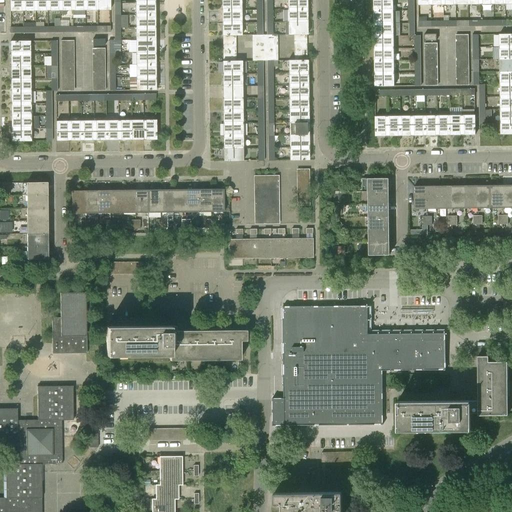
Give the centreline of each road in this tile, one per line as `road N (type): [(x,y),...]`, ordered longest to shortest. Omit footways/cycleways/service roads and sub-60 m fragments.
road 1 (residential): [(511,338),(471,338),(456,329),(453,290),(277,283),(264,290),(263,310)]
road 2 (residential): [(59,163),(194,156),(197,0)]
road 3 (residential): [(400,157),(341,158),(325,147),(323,0)]
road 4 (unclassified): [(122,449),(263,448)]
road 5 (residential): [(263,448),(263,310)]
road 6 (tertiary): [(410,511),(511,444)]
